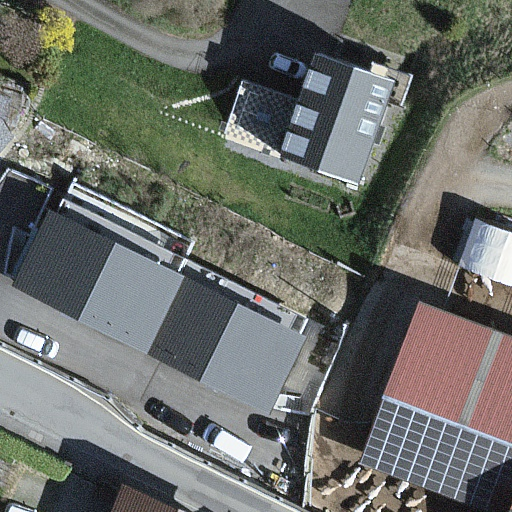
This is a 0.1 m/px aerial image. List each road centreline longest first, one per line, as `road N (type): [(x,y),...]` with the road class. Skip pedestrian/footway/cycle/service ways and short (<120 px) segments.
road 1 (tertiary): [(0,379),(247,511)]
road 2 (residential): [(249,0),(228,40),(204,57),(182,57),(74,0)]
